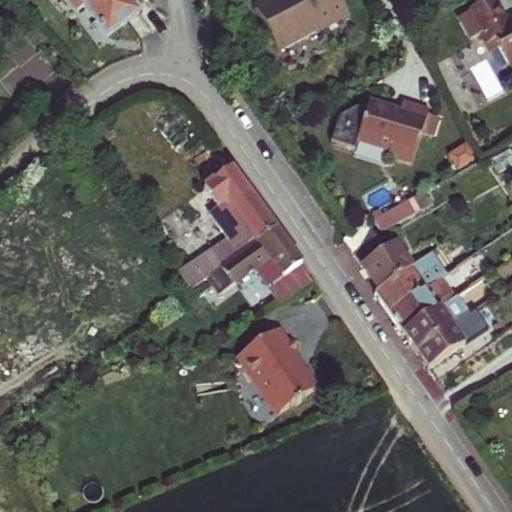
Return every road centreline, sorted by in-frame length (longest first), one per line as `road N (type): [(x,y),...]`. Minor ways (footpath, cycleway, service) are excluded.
road 1 (residential): [(427,414),(197,75)]
road 2 (residential): [(0,182),(122,75),(171,63),(197,75)]
